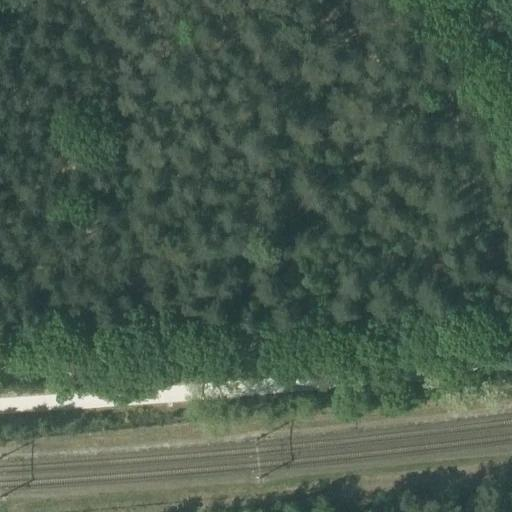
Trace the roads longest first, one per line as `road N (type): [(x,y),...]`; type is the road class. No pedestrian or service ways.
road 1 (track): [(511,318),(274,349),(0,366)]
road 2 (unclassified): [(0,403),(511,358)]
